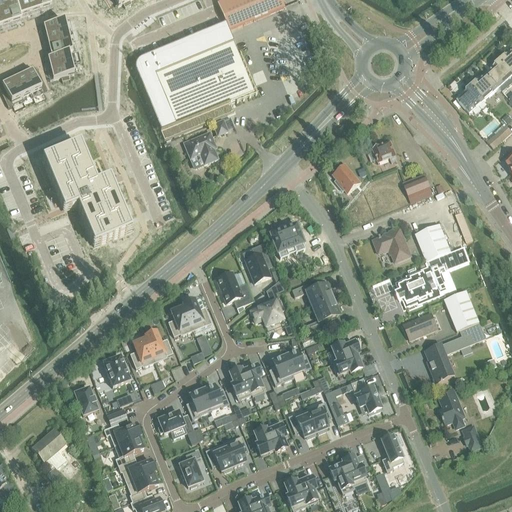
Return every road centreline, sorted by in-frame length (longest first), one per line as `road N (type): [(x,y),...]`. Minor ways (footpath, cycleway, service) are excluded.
road 1 (residential): [(407,416),(326,223),(281,167)]
road 2 (residential): [(182,0),(113,40),(110,115),(24,147)]
road 3 (tertiary): [(0,412),(186,254)]
road 4 (residential): [(407,416),(189,511)]
road 5 (residential): [(181,511),(145,420),(232,354)]
road 6 (residential): [(432,118),(511,235)]
road 7 (tertiary): [(186,254),(281,167)]
